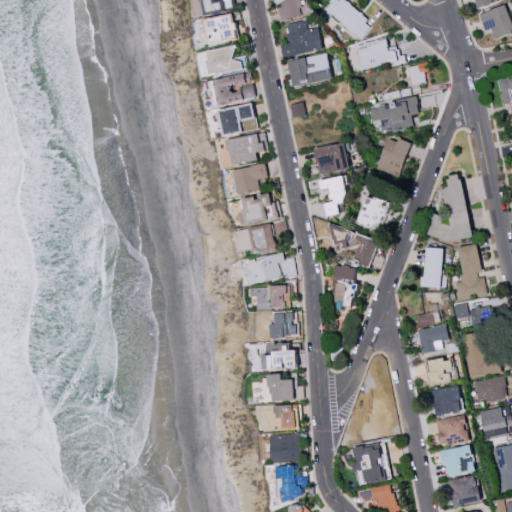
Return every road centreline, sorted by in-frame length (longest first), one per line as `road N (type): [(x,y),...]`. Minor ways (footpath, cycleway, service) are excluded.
road 1 (residential): [(348,511),(324,466),(327,408),(308,249),(256,0)]
road 2 (residential): [(328,442),(460,104),(465,65)]
road 3 (residential): [(511,290),(469,80),(443,0)]
road 4 (residential): [(433,511),(387,289)]
